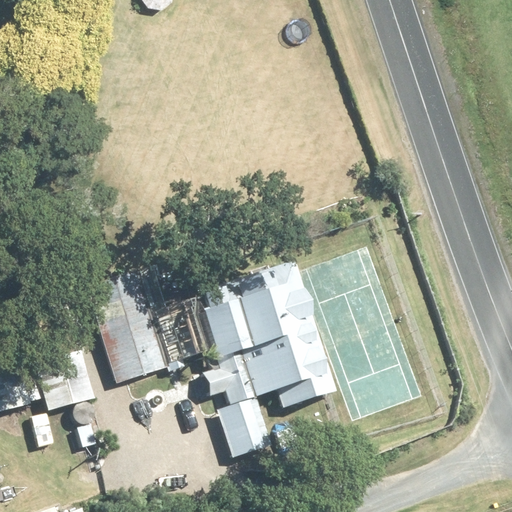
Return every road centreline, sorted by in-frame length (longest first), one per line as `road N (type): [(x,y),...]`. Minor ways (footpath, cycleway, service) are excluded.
road 1 (tertiary): [(390,0),(511,348)]
road 2 (residential): [(511,447),(347,511)]
